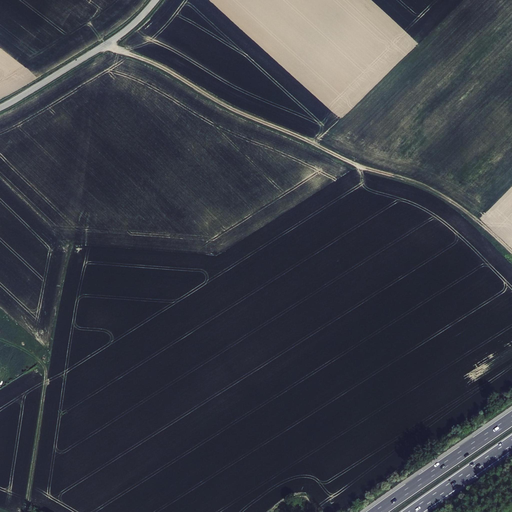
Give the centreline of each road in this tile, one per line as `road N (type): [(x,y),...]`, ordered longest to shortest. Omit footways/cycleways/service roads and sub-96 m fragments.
road 1 (track): [(104,44),(360,166),(431,190),(511,253)]
road 2 (unclassified): [(155,0),(119,35),(0,107)]
road 3 (motorway): [(511,418),(376,511)]
road 4 (motorway): [(411,511),(511,442)]
